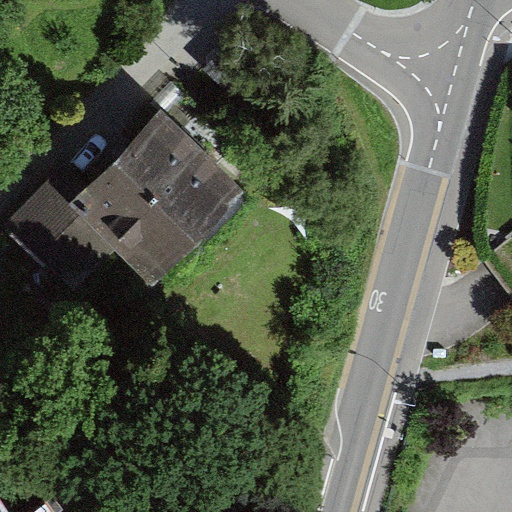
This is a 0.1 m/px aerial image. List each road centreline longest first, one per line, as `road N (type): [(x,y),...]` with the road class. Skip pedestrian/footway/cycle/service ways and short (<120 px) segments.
road 1 (residential): [(335,511),(451,82)]
road 2 (residential): [(451,82),(287,0)]
